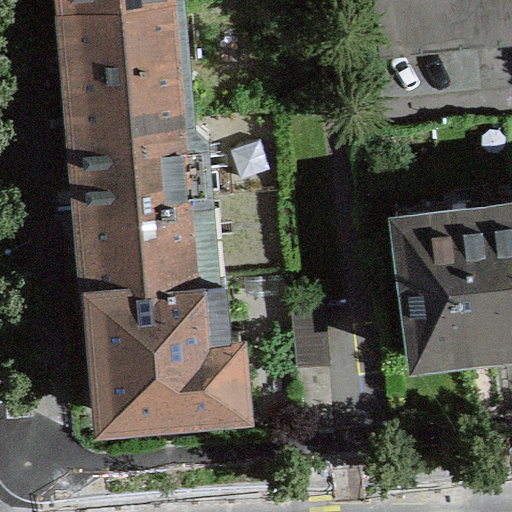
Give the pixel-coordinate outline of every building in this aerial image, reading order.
[(69,89),(71,90),(74,124),(176,116),(173,81),(186,80),(181,25),(168,26),(165,0),(63,0),(66,34),(64,36),(66,63),(69,89)] [(511,0),(375,0),(382,52),(511,38),(511,0)] [(196,194),(189,114),(176,116),(74,124),(76,144),(78,165),(76,165),(75,167),(73,168),(75,196),(78,197),(79,199),(81,199),(81,204),(196,194)] [(86,262),(88,284),(203,274),(196,194),(81,204),(82,210),(80,210),(79,212),(77,213),(79,241),(82,242),(83,244),(85,244),(86,262)] [(511,210),(398,225),(415,354),(478,345),(511,340),(511,210)] [(214,332),(209,273),(203,274),(88,284),(88,286),(91,286),(95,326),(94,326),(93,329),(90,330),(93,364),(96,365),(97,367),(98,367),(102,411),(130,409),(156,407),(156,408),(158,410),(159,412),(189,409),(189,407),(191,405),(191,404),(245,399),(240,340),(239,330),(214,332)] [(328,359),(323,297),(293,299),(298,362),(313,361),(328,359)]
